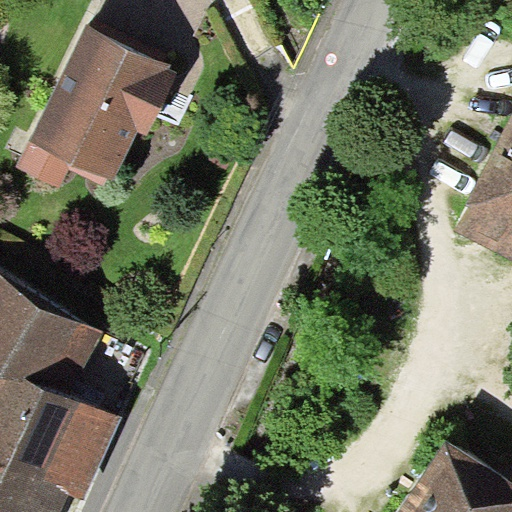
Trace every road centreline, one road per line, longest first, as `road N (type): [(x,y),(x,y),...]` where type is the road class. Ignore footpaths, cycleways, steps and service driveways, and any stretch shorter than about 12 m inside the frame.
road 1 (tertiary): [(308,137),(142,511)]
road 2 (residential): [(232,0),(308,137)]
road 3 (tertiary): [(374,0),(308,137)]
